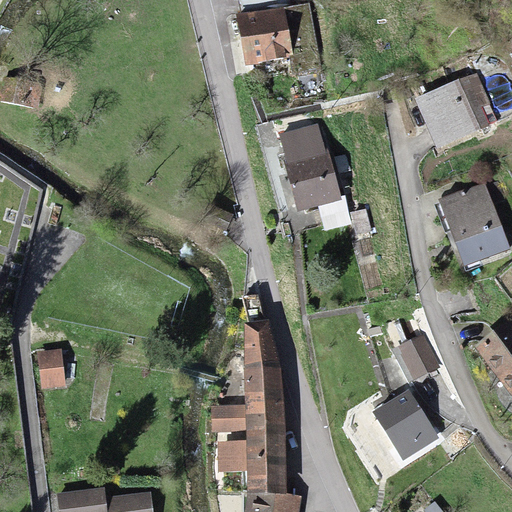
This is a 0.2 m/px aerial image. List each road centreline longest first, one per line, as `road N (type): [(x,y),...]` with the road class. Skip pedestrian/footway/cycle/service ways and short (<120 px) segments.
road 1 (residential): [(197,0),(257,279),(337,511)]
road 2 (residential): [(393,127),(431,310),(470,404),(511,463)]
